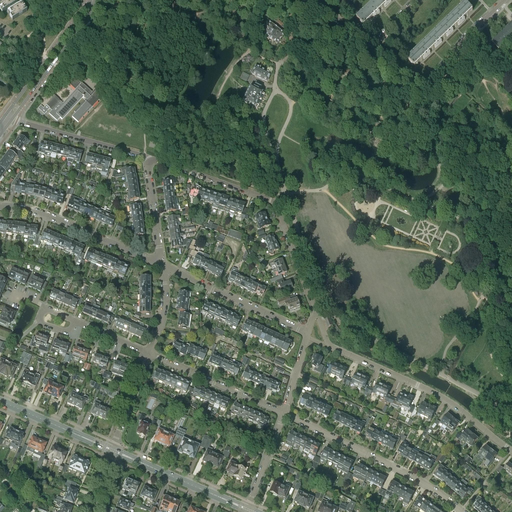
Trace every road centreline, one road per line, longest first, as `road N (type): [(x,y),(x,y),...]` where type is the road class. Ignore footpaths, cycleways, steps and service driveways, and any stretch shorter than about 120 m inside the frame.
road 1 (residential): [(315,311),(328,346),(435,393),(511,451)]
road 2 (residential): [(462,511),(420,481),(283,413)]
road 3 (residential): [(373,46),(425,82),(504,0)]
road 4 (residential): [(0,207),(56,219),(161,266)]
road 5 (residential): [(161,266),(307,334)]
road 6 (tertiary): [(11,119),(101,0)]
road 7 (residential): [(283,413),(148,353)]
road 8 (tertiary): [(247,509),(114,451)]
road 9 (tertiary): [(90,0),(4,116)]
road 10 (residential): [(149,160),(11,119)]
road 11 (residential): [(149,160),(273,203)]
road 12 (tertiary): [(111,450),(0,401)]
